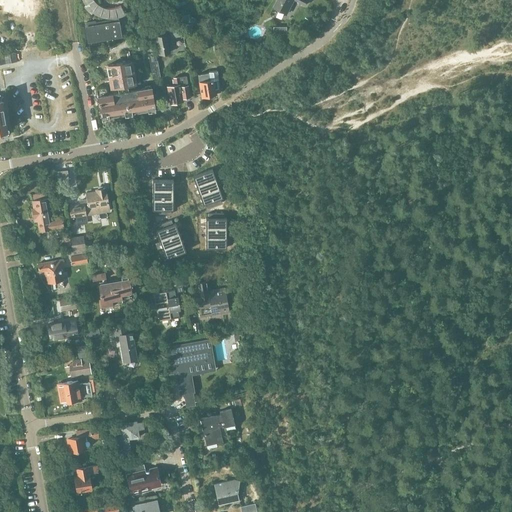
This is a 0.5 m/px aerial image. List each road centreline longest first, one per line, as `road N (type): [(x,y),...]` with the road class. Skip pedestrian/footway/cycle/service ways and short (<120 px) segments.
road 1 (residential): [(0,166),(171,131),(331,32)]
road 2 (residential): [(190,511),(161,411),(29,426)]
road 3 (residential): [(0,255),(29,426)]
